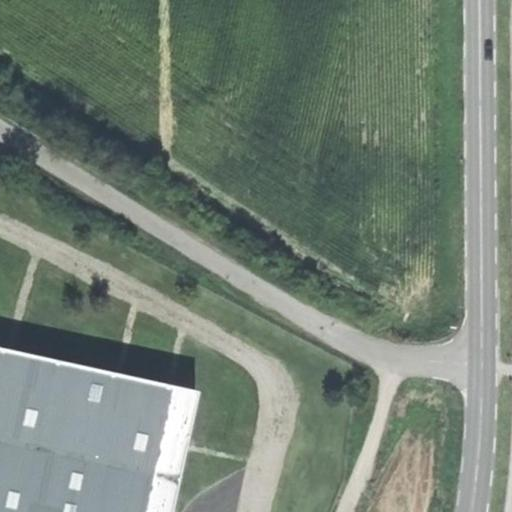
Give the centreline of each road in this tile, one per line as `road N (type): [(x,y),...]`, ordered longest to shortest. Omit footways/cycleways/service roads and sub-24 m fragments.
road 1 (unclassified): [(483,364),(398,356),(341,335),(0,127)]
road 2 (secondary): [(483,364),(479,0)]
road 3 (track): [(398,356),(346,511)]
road 4 (secondary): [(472,511),(483,364)]
